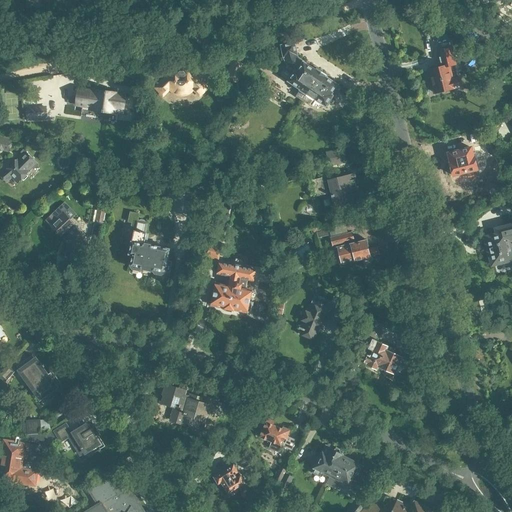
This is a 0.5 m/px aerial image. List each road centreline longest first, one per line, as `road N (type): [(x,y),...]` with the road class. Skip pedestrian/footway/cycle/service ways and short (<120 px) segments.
road 1 (residential): [(484,471),(363,0)]
road 2 (residential): [(465,478),(238,368),(68,332)]
road 3 (residential): [(68,332),(110,385),(186,511)]
